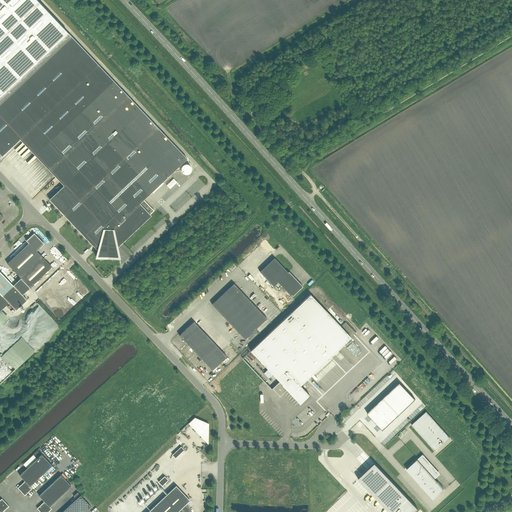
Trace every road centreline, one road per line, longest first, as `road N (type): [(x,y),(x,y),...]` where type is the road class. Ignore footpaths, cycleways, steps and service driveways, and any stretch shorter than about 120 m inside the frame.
road 1 (primary): [(511,426),(123,0)]
road 2 (unclassified): [(219,511),(219,410),(34,212)]
road 3 (track): [(511,408),(301,172)]
road 4 (track): [(301,172),(144,0)]
road 5 (unknown): [(172,222),(211,178),(195,168),(163,198),(163,209)]
